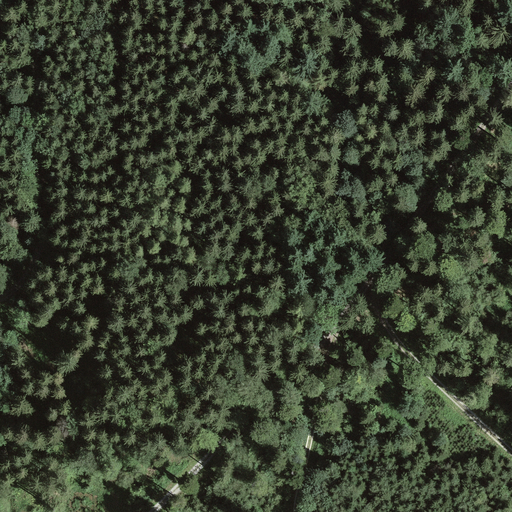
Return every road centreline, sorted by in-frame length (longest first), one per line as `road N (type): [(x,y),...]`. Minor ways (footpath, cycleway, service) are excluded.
road 1 (track): [(316,346),(369,287),(511,84)]
road 2 (track): [(0,294),(29,267),(36,233),(21,0)]
road 3 (track): [(154,511),(316,346)]
road 4 (track): [(511,456),(405,356),(369,287)]
road 5 (track): [(294,511),(322,377),(316,346)]
